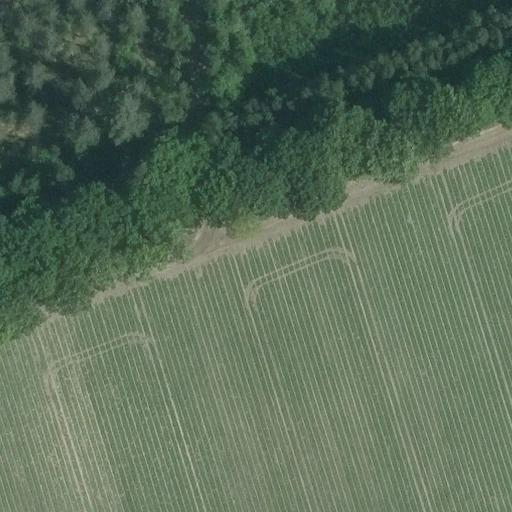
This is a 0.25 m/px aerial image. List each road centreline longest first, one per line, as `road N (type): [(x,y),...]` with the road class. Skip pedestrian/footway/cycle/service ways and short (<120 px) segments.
road 1 (track): [(199,130),(155,172),(0,237)]
road 2 (track): [(199,130),(204,0)]
